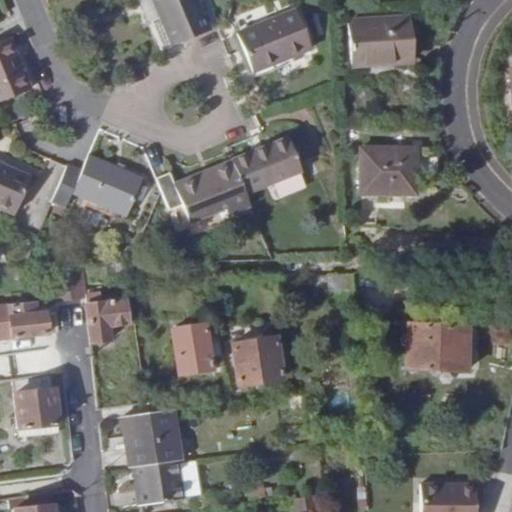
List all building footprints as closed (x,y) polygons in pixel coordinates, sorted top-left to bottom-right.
[(159,18),(152,0),(137,0),(147,23),(159,18)] [(171,47),(210,31),(197,0),(152,0),(159,18),(171,47)] [(235,34),(251,73),(311,49),(295,10),(235,34)] [(410,18),(347,24),(351,69),(414,63),(410,18)] [(9,38),(0,42),(0,102),(30,91),(9,38)] [(288,139),(230,162),(243,193),(301,171),(288,139)] [(393,189),(415,190),(415,148),(360,148),(359,194),(393,195),(393,189)] [(87,156),(81,171),(67,164),(51,203),(64,209),(71,194),(125,217),(141,180),(87,156)] [(159,192),(166,212),(181,206),(189,225),(224,211),(227,217),(249,208),(243,193),(230,162),(173,185),(168,174),(154,179),(159,192)] [(0,211),(13,217),(30,179),(0,165),(0,211)] [(71,302),(85,300),(85,293),(82,267),(66,268),(71,302)] [(66,268),(51,269),(56,304),(71,302),(66,268)] [(386,276),(356,276),(357,291),(386,292),(386,276)] [(85,300),(90,343),(109,341),(107,327),(128,324),(125,301),(102,303),(100,292),(85,293),(85,300)] [(0,341),(47,336),(44,314),(40,314),(35,315),(30,315),(29,305),(0,308),(0,341)] [(176,376),(211,370),(204,324),(169,330),(176,376)] [(407,324),(405,370),(466,373),(469,328),(407,324)] [(230,344),(236,386),(282,380),(276,338),(230,344)] [(52,376),(61,375),(59,358),(31,362),(33,379),(52,376)] [(33,379),(11,382),(18,432),(59,426),(52,376),(33,379)] [(172,410),(121,418),(128,466),(133,465),(177,459),(178,458),(172,410)] [(60,434),(59,426),(18,432),(19,439),(60,434)] [(177,461),(183,497),(201,494),(195,458),(177,461)] [(177,459),(133,465),(140,506),(183,499),(183,497),(177,461),(177,459)] [(410,486),(412,511),(463,511),(461,483),(410,486)] [(248,488),(249,499),(265,496),(263,485),(248,488)] [(309,492),(290,495),(292,511),(312,508),(309,492)]
